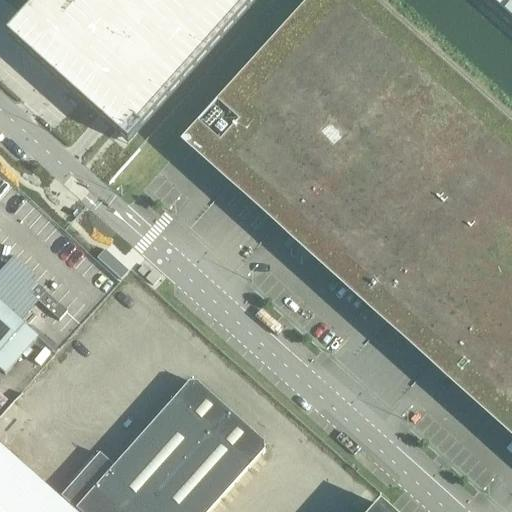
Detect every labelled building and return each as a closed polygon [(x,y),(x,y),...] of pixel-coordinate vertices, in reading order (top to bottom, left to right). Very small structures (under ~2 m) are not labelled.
[(254,0),(37,0),(0,42),(120,150),(254,0)] [(511,129),(368,0),(313,0),(196,131),(511,414),(511,129)] [(511,0),(486,0),(511,23),(511,0)] [(0,370),(5,375),(23,356),(27,359),(33,352),(29,348),(38,338),(21,323),(32,310),(35,307),(20,294),(30,283),(35,277),(14,258),(0,273),(0,370)] [(75,511),(212,511),(265,453),(265,445),(197,385),(189,386),(115,469),(100,456),(61,499),(75,511)] [(69,511),(0,450),(0,511),(69,511)]
